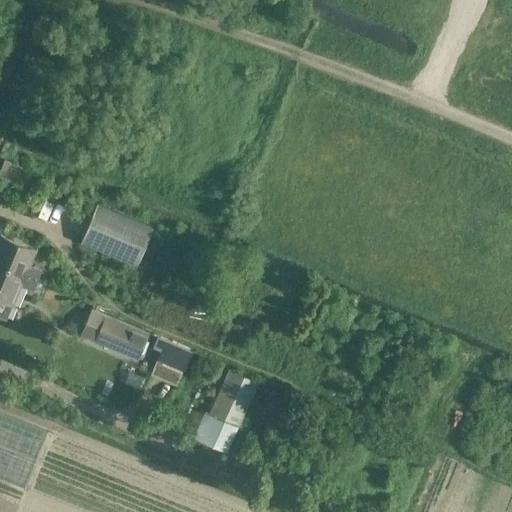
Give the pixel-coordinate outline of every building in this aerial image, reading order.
[(4,159),(0,169),(0,177),(19,185),(26,169),(4,159)] [(81,242),(137,265),(152,227),(97,204),(81,242)] [(0,266),(36,282),(41,270),(29,265),(35,249),(0,234),(0,266)] [(0,314),(5,317),(10,304),(12,305),(21,284),(32,289),(36,282),(0,266),(0,314)] [(148,335),(106,317),(96,338),(139,357),(148,335)] [(153,344),(161,347),(157,359),(182,369),(192,347),(158,333),(153,344)] [(194,436),(214,445),(226,450),(237,424),(257,381),(229,370),(210,412),(206,410),(194,436)] [(0,409),(0,475),(25,485),(47,427),(0,409)]
